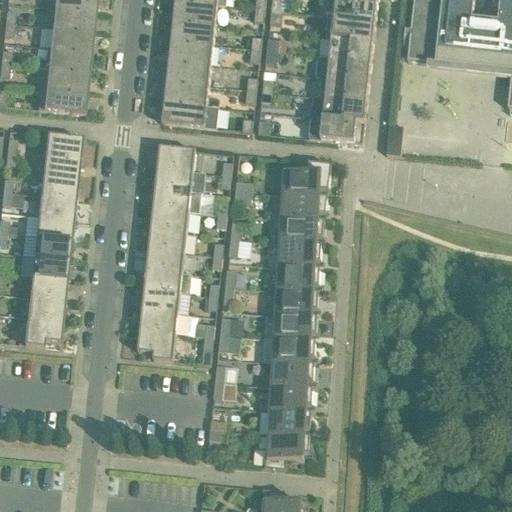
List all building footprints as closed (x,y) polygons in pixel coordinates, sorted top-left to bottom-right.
[(55,0),(54,12),(96,16),(98,0),(55,0)] [(227,0),(176,0),(176,5),(218,9),(227,10),(227,0)] [(273,0),(271,15),(283,16),(284,4),(281,3),(281,0),(284,0),(287,0),(273,0)] [(324,0),(322,20),(329,21),(367,25),(377,26),(379,6),(332,0),(324,0)] [(511,112),(511,0),(501,0),(499,27),(473,24),(475,0),(415,0),(408,65),(511,76),(511,77),(508,112),(511,112)] [(257,1),(256,13),(265,14),(267,2),(257,1)] [(176,5),(174,25),(216,29),(218,9),(176,5)] [(54,12),(52,32),(94,36),(96,16),(54,12)] [(265,14),(256,13),(255,26),(264,27),(265,14)] [(6,15),(5,27),(15,28),(16,16),(6,15)] [(283,16),(271,15),(270,27),(282,29),(283,16)] [(329,21),(326,41),(374,47),(377,26),(367,25),(329,21)] [(174,25),(172,45),(214,49),(216,29),(174,25)] [(15,28),(5,27),(4,40),(13,41),(15,28)] [(52,32),(50,52),(92,57),(94,36),(52,32)] [(326,62),(330,62),(372,67),(374,47),(326,41),(326,43),(328,43),(326,62)] [(253,42),(252,54),(261,55),(262,43),(253,42)] [(268,43),(267,56),(279,57),(280,44),(268,43)] [(172,45),(170,65),(212,70),(214,49),(172,45)] [(50,52),(48,73),(90,77),(92,57),(50,52)] [(261,55),(252,54),(250,66),(260,68),(261,55)] [(2,55),(1,68),(10,69),(11,56),(2,55)] [(279,57),(267,56),(266,68),(277,69),(279,57)] [(322,81),(322,82),(370,87),(372,67),(330,62),(328,82),(322,81)] [(170,65),(167,86),(210,90),(212,70),(170,65)] [(10,69),(1,68),(0,73),(0,80),(9,81),(10,69)] [(40,92),(40,93),(88,98),(90,77),(48,73),(46,92),(40,92)] [(248,82),(247,95),(257,96),(258,83),(248,82)] [(322,82),(320,102),(368,107),(370,87),(322,82)] [(264,84),(263,96),(274,98),(276,85),(264,84)] [(167,86),(165,106),(207,111),(210,90),(167,86)] [(88,98),(40,93),(37,114),(85,119),(88,98)] [(257,96),(247,95),(246,107),(255,108),(257,96)] [(274,98),(263,96),(261,109),(273,110),(274,98)] [(314,103),(311,122),(366,128),(368,107),(320,102),(320,103),(314,103)] [(207,111),(165,106),(163,128),(205,132),(207,111)] [(366,128),(311,122),(309,143),(321,144),(321,145),(363,149),(366,128)] [(244,123),(243,136),(252,137),(254,125),(244,123)] [(258,138),(270,139),(271,126),(260,125),(258,138)] [(390,129),(387,159),(401,160),(404,131),(390,129)] [(47,139),(44,160),(81,164),(83,143),(47,139)] [(8,143),(7,156),(16,157),(17,144),(8,143)] [(160,151),(158,173),(194,176),(196,155),(160,151)] [(16,157),(7,156),(6,169),(15,170),(16,157)] [(44,160),(42,180),(78,184),(81,164),(44,160)] [(224,167),(223,179),(232,180),(233,168),(224,167)] [(286,175),(284,200),(320,202),(320,201),(321,194),(329,195),(332,170),(309,167),(308,176),(286,175)] [(158,173),(156,193),(192,197),(194,176),(158,173)] [(232,180),(223,179),(221,192),(230,193),(232,180)] [(42,180),(40,201),(76,205),(78,184),(42,180)] [(4,184),(3,197),(12,198),(13,185),(4,184)] [(237,186),(236,196),(253,198),(254,188),(237,186)] [(154,213),(190,217),(200,218),(202,198),(192,197),(156,193),(154,213)] [(253,198),(236,196),(235,206),(252,207),(253,198)] [(12,198),(3,197),(1,210),(10,210),(12,198)] [(284,200),(283,224),(319,226),(319,225),(319,218),(326,219),(328,202),(320,201),(320,202),(284,200)] [(40,201),(38,221),(74,225),(76,205),(40,201)] [(220,207),(218,220),(227,221),(229,208),(220,207)] [(154,213),(152,233),(188,237),(190,217),(154,213)] [(227,221),(218,220),(217,233),(226,234),(227,221)] [(38,221),(36,241),(72,245),(74,225),(38,221)] [(0,224),(0,237),(7,238),(9,225),(0,224)] [(283,224),(281,248),(317,250),(317,249),(318,242),(323,242),(325,225),(319,225),(319,226),(283,224)] [(233,227),(231,244),(240,245),(242,228),(233,227)] [(152,233),(149,254),(185,257),(188,237),(152,233)] [(36,241),(34,262),(70,265),(72,245),(36,241)] [(240,245),(231,244),(229,260),(238,261),(240,245)] [(215,248),(214,261),(223,262),(224,249),(215,248)] [(281,248),(280,272),(316,274),(316,273),(316,266),(321,266),(322,249),(317,249),(317,250),(281,248)] [(149,254),(147,274),(183,278),(185,257),(149,254)] [(223,262),(214,261),(212,273),(221,274),(223,262)] [(34,262),(31,282),(67,286),(70,265),(34,262)] [(280,272),(278,296),(314,298),(314,297),(315,290),(320,290),(321,273),(316,273),(316,274),(280,272)] [(145,294),(181,298),(190,299),(192,279),(183,278),(147,274),(145,294)] [(228,275),(226,291),(235,292),(236,276),(228,275)] [(31,282),(29,302),(65,306),(67,286),(31,282)] [(211,288),(210,301),(218,302),(220,289),(211,288)] [(235,292),(226,291),(224,308),(233,309),(235,292)] [(145,294),(143,314),(179,318),(181,298),(145,294)] [(278,296),(277,320),(313,322),(313,321),(313,314),(318,314),(319,297),(314,297),(314,298),(278,296)] [(218,302),(210,301),(208,314),(217,315),(218,302)] [(29,302),(27,322),(63,326),(65,306),(29,302)] [(143,314),(141,335),(176,338),(177,339),(179,318),(143,314)] [(277,320),(275,344),(311,346),(312,345),(312,338),(317,338),(318,321),(313,321),(313,322),(277,320)] [(63,326),(27,322),(24,350),(44,352),(45,346),(61,347),(63,326)] [(222,322),(221,339),(230,340),(231,323),(222,322)] [(207,329),(205,341),(214,342),(215,330),(207,329)] [(176,338),(141,335),(138,356),(154,358),(154,364),(174,366),(177,339),(176,338)] [(230,340),(221,339),(219,356),(228,357),(230,340)] [(205,341),(204,354),(213,355),(214,342),(205,341)] [(264,367),(274,367),(310,370),(310,369),(311,362),(315,362),(316,345),(312,345),(311,346),(275,344),(265,343),(264,367)] [(213,355),(204,354),(202,369),(211,370),(213,355)] [(274,367),(272,391),(309,394),(309,393),(309,386),(314,386),(315,369),(310,369),(310,370),(274,367)] [(217,370),(216,387),(224,388),(226,371),(217,370)] [(224,388),(216,387),(214,404),(223,405),(224,388)] [(272,391),(271,415),(307,418),(307,417),(308,410),(312,410),(313,393),(309,393),(309,394),(272,391)] [(271,415),(269,439),(306,441),(306,434),(311,434),(312,417),(307,417),(307,418),(271,415)] [(211,425),(210,435),(227,436),(228,427),(211,425)] [(227,436),(210,435),(209,444),(226,446),(227,436)] [(306,441),(269,439),(269,453),(266,453),(265,472),(287,474),(287,465),(304,466),(305,458),(310,458),(311,441),(306,441)] [(301,511),(302,506),(285,505),(285,496),(264,494),(262,511),(301,511)]
